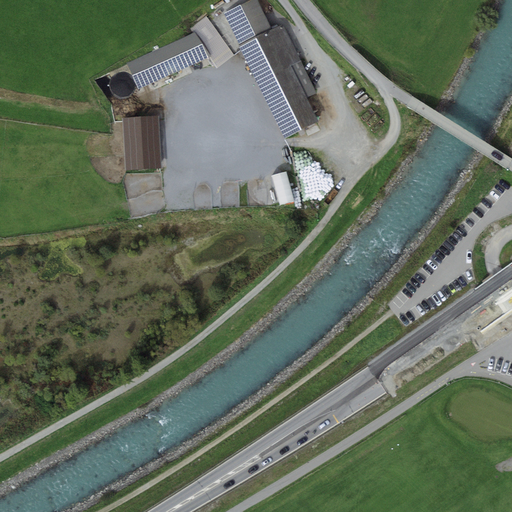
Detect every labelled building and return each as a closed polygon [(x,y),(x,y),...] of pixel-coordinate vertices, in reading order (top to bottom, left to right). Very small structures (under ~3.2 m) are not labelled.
[(257,0),(250,0),(223,13),(238,45),(272,29),(257,0)] [(232,57),(205,17),(190,28),(193,33),(209,56),(217,67),(232,57)] [(318,122),(306,98),(316,93),(283,24),(272,29),(238,45),(283,138),(318,122)] [(127,64),(139,89),(209,56),(193,33),(127,64)] [(158,116),(123,118),(126,169),(161,168),(158,116)] [(281,211),(295,207),(286,174),(271,178),(281,211)]
